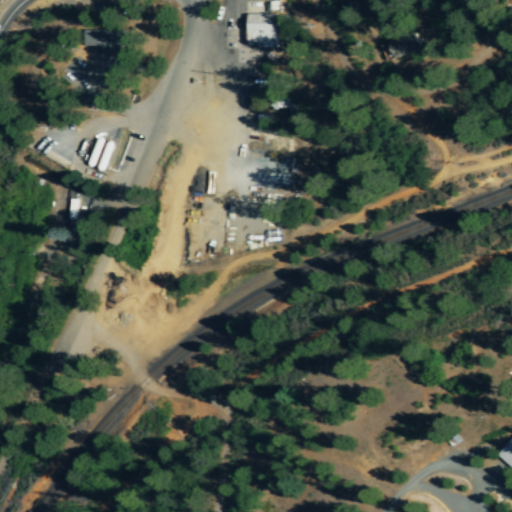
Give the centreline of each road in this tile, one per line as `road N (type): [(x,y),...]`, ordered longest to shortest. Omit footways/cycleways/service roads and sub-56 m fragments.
road 1 (track): [(213,399),(225,422),(211,511),(387,508),(420,473),(447,464),(468,467),(494,486)]
road 2 (residential): [(74,345),(184,52),(191,0)]
road 3 (track): [(213,399),(314,331),(511,243)]
road 4 (residential): [(494,41),(450,92),(398,104),(353,66),(323,0)]
road 5 (track): [(301,241),(511,146)]
road 6 (track): [(139,344),(229,265),(301,241)]
road 7 (track): [(213,399),(118,484),(104,511)]
